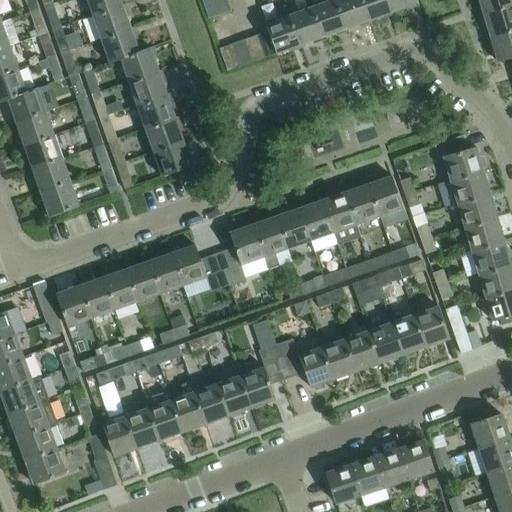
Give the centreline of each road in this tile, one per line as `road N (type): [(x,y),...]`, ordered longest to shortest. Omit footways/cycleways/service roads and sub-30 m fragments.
road 1 (residential): [(511,188),(492,136),(448,87),(420,68),(398,68),(262,111),(230,191),(205,218),(44,274),(19,269),(0,216)]
road 2 (residential): [(276,462),(511,373)]
road 3 (residential): [(145,511),(276,462)]
